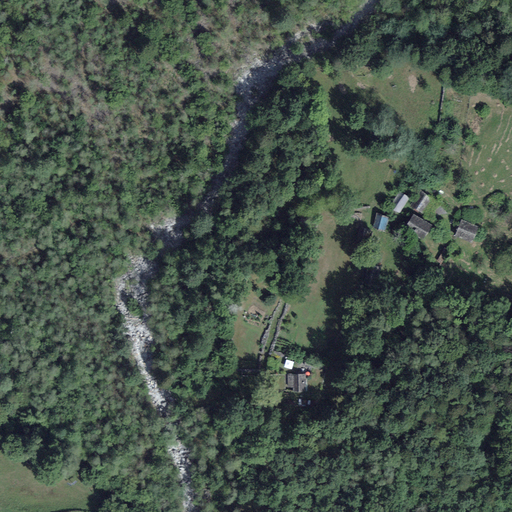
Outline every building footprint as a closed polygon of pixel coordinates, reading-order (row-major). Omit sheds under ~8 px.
[(432,199),(420,190),(410,206),(422,214),(432,199)] [(410,198),(399,191),(389,208),(400,215),(410,198)] [(389,216),(376,213),(373,228),(386,231),(389,216)] [(432,225),(414,214),(404,229),(423,240),(432,225)] [(479,227),(461,219),(454,235),(472,242),(479,227)] [(368,230),(359,228),(357,239),(366,241),(368,230)] [(380,267),(367,266),(364,284),(377,286),(380,267)] [(306,374),(287,375),(288,393),(307,392),(306,374)]
